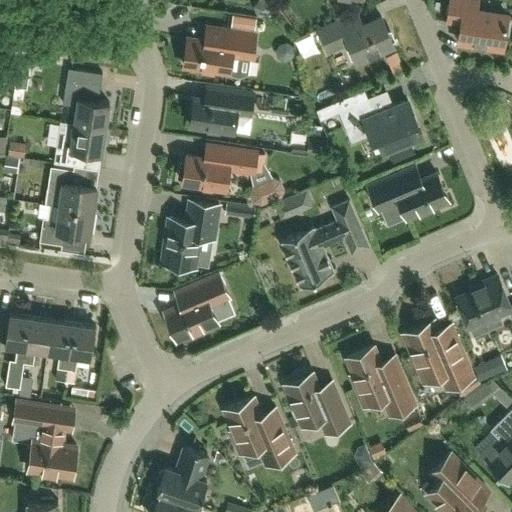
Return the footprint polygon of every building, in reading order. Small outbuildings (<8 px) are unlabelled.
[(500,46),(505,14),(474,9),(475,0),(448,0),(446,19),(459,21),(456,39),(500,46)] [(354,59),(391,44),(379,15),(361,23),(356,11),(316,27),(326,49),(346,41),(354,59)] [(256,16),(232,13),(231,24),(255,27),(256,16)] [(255,33),(230,29),(207,26),(205,39),(188,37),(184,65),(230,71),(233,74),(236,76),(240,76),(244,75),(247,72),(250,58),(252,58),(255,33)] [(19,45),(2,43),(0,55),(0,76),(15,78),(19,45)] [(31,62),(18,60),(14,87),(27,89),(31,62)] [(74,122),(104,127),(108,102),(97,100),(101,73),(68,67),(63,103),(76,105),(74,122)] [(247,132),(249,114),(252,93),(209,87),(207,98),(194,97),(190,124),(247,132)] [(377,104),(394,98),(390,88),(373,95),(377,104)] [(339,110),(345,126),(364,118),(372,139),(379,135),(385,150),(387,150),(393,163),(415,154),(410,140),(414,139),(408,124),(416,121),(407,99),(374,112),(368,98),(344,107),(346,110),(341,112),(340,109),(339,110)] [(335,111),(331,102),(316,108),(320,117),(335,111)] [(104,127),(74,122),(60,120),(54,162),(83,167),(85,151),(100,153),(104,127)] [(11,154),(27,156),(29,143),(13,141),(11,154)] [(205,142),(203,156),(185,154),(184,162),(180,162),(178,178),(182,178),(182,181),(225,188),(228,168),(253,172),(256,149),(205,142)] [(18,156),(4,155),(2,169),(16,170),(18,156)] [(59,205),(92,210),(96,186),(71,182),(73,169),(50,165),(45,203),(59,206),(59,205)] [(436,171),(420,178),(414,165),(367,185),(378,210),(399,201),(406,217),(448,199),(436,171)] [(280,183),(251,196),(254,201),(261,204),(280,196),(282,189),(280,183)] [(293,194),(298,205),(307,201),(302,189),(293,194)] [(213,238),(218,204),(189,199),(186,219),(168,216),(161,262),(195,267),(199,236),(213,238)] [(368,244),(359,224),(348,199),(331,206),(337,219),(315,228),(313,225),(280,239),(300,286),(333,271),(322,245),(344,236),(351,252),(368,244)] [(89,235),(92,210),(59,205),(59,206),(57,219),(42,217),(39,241),(61,244),(64,231),(89,235)] [(233,230),(249,230),(249,217),(233,216),(233,230)] [(175,291),(180,304),(164,310),(176,338),(216,321),(210,305),(229,297),(218,272),(175,291)] [(511,307),(510,306),(497,274),(469,286),(471,289),(456,296),(468,325),(483,319),(487,328),(500,323),(496,313),(511,307)] [(23,363),(30,316),(8,313),(4,344),(16,346),(14,361),(9,360),(6,385),(19,387),(23,363)] [(30,316),(23,363),(32,364),(35,349),(46,351),(51,319),(30,316)] [(56,367),(65,369),(72,322),(51,319),(46,351),(58,353),(56,367)] [(450,323),(437,328),(433,319),(402,332),(424,381),(441,373),(446,387),(473,375),(450,323)] [(65,369),(75,370),(77,355),(89,357),(94,325),(72,322),(65,369)] [(394,354),(380,360),(373,344),(346,356),(353,373),(350,374),(363,404),(382,396),(390,413),(415,402),(394,354)] [(63,381),(65,369),(56,367),(54,380),(63,381)] [(75,370),(65,369),(63,381),(73,383),(75,370)] [(349,421),(339,399),(331,380),(318,386),(312,371),(308,372),(304,370),(296,374),(294,378),(284,382),(294,406),(292,411),(296,419),(300,420),(301,423),(319,416),(325,431),(349,421)] [(467,394),(474,404),(496,388),(508,404),(511,401),(511,398),(494,374),(467,394)] [(69,385),(68,393),(93,397),(95,388),(69,385)] [(266,463),(294,451),(275,407),(261,413),(253,396),(224,408),(233,429),(230,430),(239,451),(261,442),(264,450),(261,451),(266,463)] [(61,443),(63,428),(71,429),(74,408),(16,399),(13,420),(42,425),(40,440),(32,439),(28,469),(41,471),(41,474),(56,477),(56,473),(71,476),(76,445),(61,443)] [(480,452),(487,459),(485,461),(507,483),(511,477),(511,406),(490,429),(497,436),(480,452)] [(417,413),(405,419),(409,428),(421,423),(417,413)] [(156,492),(158,492),(198,505),(206,481),(199,478),(207,454),(184,446),(176,470),(164,466),(164,469),(159,471),(157,478),(159,483),(156,492)] [(489,489),(475,475),(451,451),(430,472),(438,480),(426,493),(444,511),(477,511),(485,505),(479,499),(489,489)] [(308,494),(315,509),(327,504),(328,504),(331,503),(331,502),(338,499),(331,483),(308,494)] [(158,492),(156,500),(151,502),(148,510),(149,511),(197,511),(200,506),(198,505),(158,492)] [(414,511),(400,495),(379,511),(414,511)] [(57,511),(58,500),(54,501),(54,497),(40,497),(40,501),(26,501),(26,511),(57,511)] [(223,511),(246,511),(248,508),(227,501),(223,511)]
